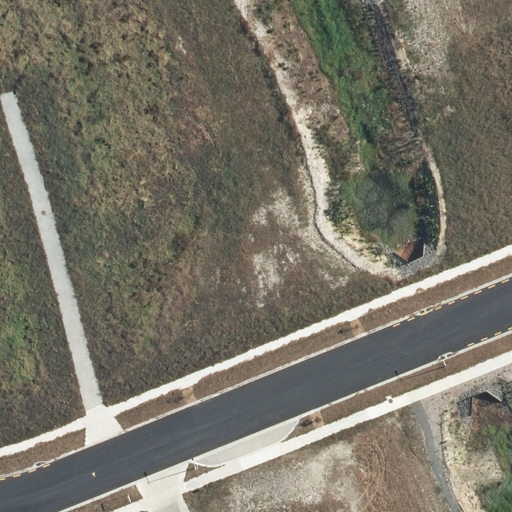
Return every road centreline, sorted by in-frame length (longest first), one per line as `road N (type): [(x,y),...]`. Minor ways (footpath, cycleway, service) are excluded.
road 1 (residential): [(152,445),(511,304)]
road 2 (residential): [(0,507),(152,445)]
